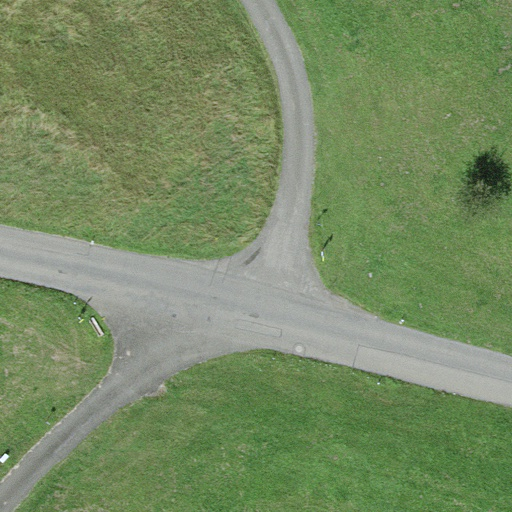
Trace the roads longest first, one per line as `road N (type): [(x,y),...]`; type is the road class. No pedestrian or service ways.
road 1 (tertiary): [(0,263),(511,386)]
road 2 (track): [(219,312),(292,234),(306,156),(294,59),(259,0)]
road 3 (track): [(219,312),(92,411),(0,511)]
